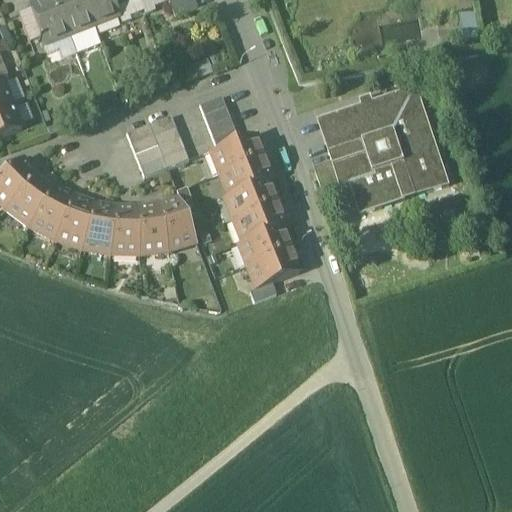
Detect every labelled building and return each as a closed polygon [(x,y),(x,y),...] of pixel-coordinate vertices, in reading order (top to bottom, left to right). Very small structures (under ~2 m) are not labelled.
[(94,30),(81,0),(58,0),(54,1),(69,40),(76,58),(101,48),(94,30)] [(113,10),(109,0),(81,0),(94,30),(118,21),(113,10)] [(137,0),(109,0),(113,10),(138,0),(137,0)] [(137,0),(138,0),(145,18),(153,15),(152,11),(168,5),(166,0),(137,0)] [(191,0),(166,0),(168,5),(170,10),(192,2),(191,0)] [(54,1),(29,11),(31,16),(42,43),(44,49),(69,40),(54,1)] [(192,2),(170,10),(175,22),(197,13),(192,2)] [(42,43),(31,16),(20,21),(29,46),(39,42),(39,44),(42,43)] [(465,41),(483,40),(481,19),(463,21),(465,41)] [(69,40),(44,49),(47,57),(63,51),(67,62),(76,58),(69,40)] [(206,63),(194,68),(198,78),(210,74),(206,63)] [(0,82),(0,111),(11,107),(9,102),(11,101),(5,87),(3,87),(1,82),(0,82)] [(372,109),(364,112),(363,108),(317,123),(332,167),(315,173),(323,197),(349,188),(359,219),(382,211),(380,207),(402,200),(403,204),(405,203),(404,199),(425,191),(427,196),(449,189),(431,134),(427,135),(418,109),(422,107),(416,90),(370,105),(372,109)] [(221,100),(199,109),(203,120),(225,111),(221,100)] [(11,107),(0,111),(0,140),(21,133),(19,127),(21,126),(15,112),(13,113),(11,107)] [(225,111),(203,120),(207,131),(230,123),(225,111)] [(171,120),(148,129),(153,140),(175,131),(171,120)] [(230,123),(207,131),(212,143),(234,134),(230,123)] [(148,129),(126,138),(130,149),(153,140),(148,129)] [(175,131),(153,140),(157,151),(179,142),(175,131)] [(234,134),(212,143),(216,154),(238,145),(234,134)] [(216,154),(212,155),(221,178),(259,163),(256,154),(259,153),(253,139),(238,145),(216,154)] [(153,140),(130,149),(135,160),(157,151),(153,140)] [(179,142),(157,151),(161,162),(184,153),(179,142)] [(157,151),(135,160),(139,171),(161,162),(157,151)] [(184,153),(161,162),(166,173),(188,165),(184,153)] [(161,162),(139,171),(143,182),(166,173),(161,162)] [(259,163),(221,178),(230,200),(267,186),(268,187),(271,185),(266,171),(263,172),(259,163)] [(25,174),(17,167),(0,180),(0,209),(5,215),(8,212),(34,182),(26,173),(25,174)] [(34,182),(8,212),(30,229),(51,197),(54,192),(45,185),(44,186),(36,180),(34,182)] [(230,200),(226,202),(235,224),(273,209),(270,201),(273,200),(268,187),(267,186),(230,200)] [(30,229),(28,232),(54,246),(55,242),(71,206),(60,200),(60,201),(51,197),(30,229)] [(81,207),(72,204),(71,206),(55,242),(82,252),(92,214),(93,209),(82,205),(81,207)] [(178,204),(166,208),(167,209),(157,212),(158,215),(166,254),(194,245),(178,204)] [(273,209),(235,224),(244,247),(281,232),(281,233),(285,231),(279,217),(277,218),(273,209)] [(124,215),(114,215),(114,217),(110,257),(138,257),(136,219),(135,214),(124,213),(124,215)] [(101,216),(92,214),(82,252),(81,256),(109,261),(110,257),(114,217),(102,215),(101,216)] [(145,218),(136,219),(138,257),(138,261),(167,258),(166,254),(158,215),(145,216),(145,218)] [(244,247),(240,248),(249,270),(287,255),(284,247),(286,246),(281,233),(281,232),(244,247)] [(287,255),(249,270),(258,293),(272,288),(299,277),(293,263),(291,264),(287,255)] [(258,293),(249,297),(254,308),(276,299),(272,288),(258,293)]
